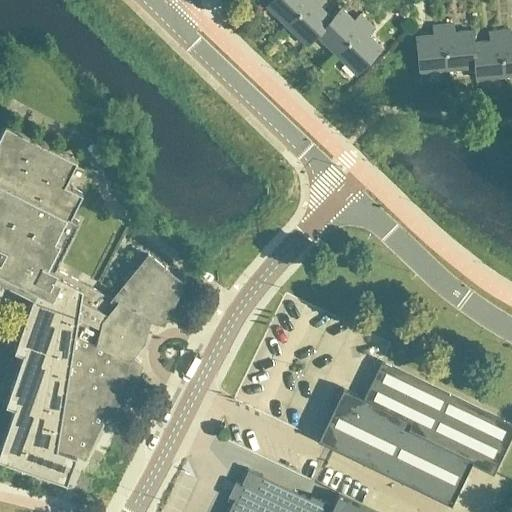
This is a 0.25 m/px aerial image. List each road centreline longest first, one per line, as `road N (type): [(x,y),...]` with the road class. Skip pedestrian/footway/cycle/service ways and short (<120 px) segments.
road 1 (residential): [(131,511),(234,319),(345,190)]
road 2 (residential): [(161,10),(345,190)]
road 3 (residential): [(511,331),(463,301),(345,190)]
